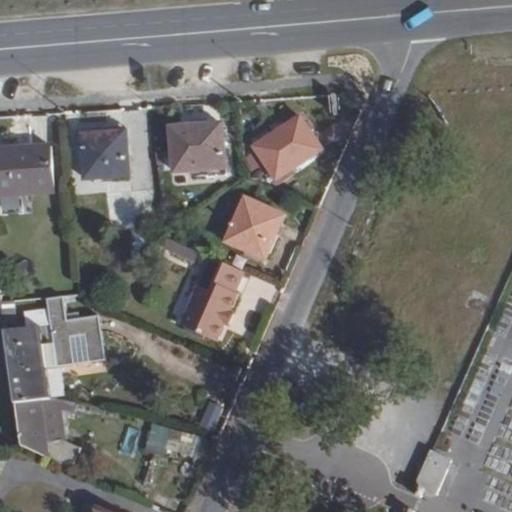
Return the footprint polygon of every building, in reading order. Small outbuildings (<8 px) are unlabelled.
[(324,150),(303,117),(257,145),(278,178),(324,150)] [(229,168),(226,125),(177,129),(180,172),(229,168)] [(133,177),(130,133),(84,137),(88,180),(133,177)] [(55,192),(51,147),(32,147),(32,155),(0,157),(0,186),(1,196),(55,192)] [(287,214),(247,197),(229,240),(268,257),(287,214)] [(192,268),(197,253),(167,242),(162,256),(192,268)] [(246,271),(210,255),(202,276),(205,278),(184,324),(220,340),(229,319),(233,311),(240,294),(237,292),(246,271)] [(32,330),(11,333),(21,407),(54,402),(50,370),(109,362),(103,318),(83,321),(71,322),(70,315),(68,299),(53,301),(55,313),(57,327),(32,330)] [(16,303),(7,304),(9,324),(19,323),(16,303)] [(233,311),(229,319),(234,321),(238,313),(233,311)] [(55,313),(30,316),(32,330),(57,327),(55,313)] [(82,314),(70,315),(71,322),(83,321),(82,314)] [(61,401),(54,402),(21,407),(28,450),(76,471),(85,450),(68,443),(64,410),(76,413),(78,405),(61,401)] [(408,407),(404,418),(436,430),(440,418),(408,407)] [(182,434),(164,426),(154,449),(172,457),(182,434)] [(430,458),(420,481),(423,496),(438,502),(454,468),(430,458)] [(121,511),(99,502),(94,511),(121,511)]
